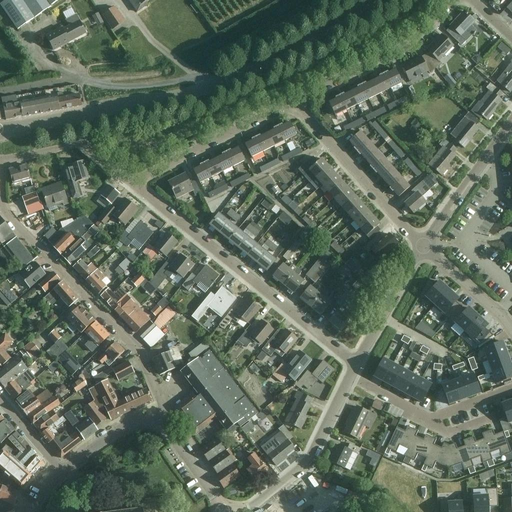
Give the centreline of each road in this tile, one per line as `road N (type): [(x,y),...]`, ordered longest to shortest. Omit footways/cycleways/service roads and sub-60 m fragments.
road 1 (tertiary): [(0,129),(218,84),(372,0)]
road 2 (residential): [(159,420),(162,408),(140,356),(9,219),(0,200),(3,160)]
road 3 (residential): [(353,364),(129,181)]
road 4 (residential): [(222,511),(277,491),(301,464),(349,375)]
road 5 (residential): [(296,105),(406,48),(458,0)]
road 6 (residential): [(423,242),(296,105)]
road 7 (residential): [(129,181),(296,105)]
road 8 (residential): [(349,375),(427,417),(511,388)]
road 9 (residential): [(423,242),(511,121)]
road 10 (residential): [(129,181),(79,144),(3,160)]
road 11 (residential): [(511,332),(423,242)]
